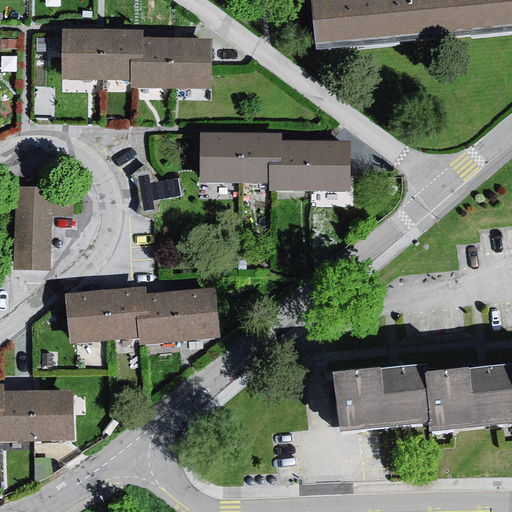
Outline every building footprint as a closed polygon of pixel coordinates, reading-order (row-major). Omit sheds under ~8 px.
[(511,31),(511,0),(349,0),(315,4),(320,52),(511,31)] [(143,38),(63,37),(61,86),(130,88),(134,98),(211,98),(214,49),(142,47),(143,38)] [(282,138),(201,137),(200,188),(269,187),(271,195),(351,194),(350,149),(283,148),(282,138)] [(147,168),(132,182),(137,194),(139,204),(136,214),(154,224),(163,205),(183,203),(179,185),(160,186),(147,168)] [(47,189),(16,191),(15,273),(54,273),(52,224),(73,223),(74,202),(48,202),(47,189)] [(219,343),(215,291),(150,299),(149,293),(65,299),(71,346),(139,341),(140,350),(219,343)] [(421,369),(331,378),(340,438),(428,428),(422,379),(421,369)] [(509,370),(422,379),(428,428),(430,438),(511,428),(511,383),(511,380),(509,370)] [(2,390),(0,390),(0,445),(73,447),(72,397),(2,400),(2,390)]
